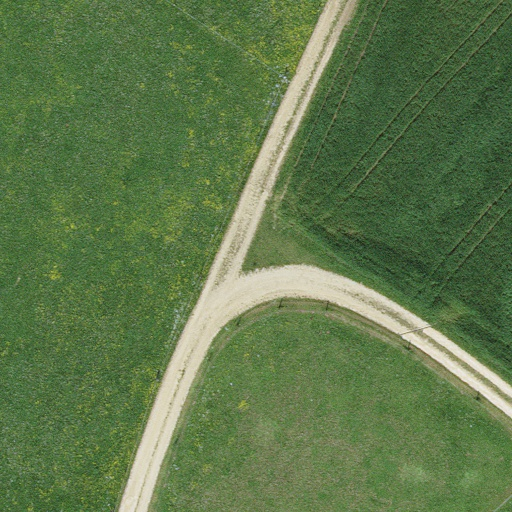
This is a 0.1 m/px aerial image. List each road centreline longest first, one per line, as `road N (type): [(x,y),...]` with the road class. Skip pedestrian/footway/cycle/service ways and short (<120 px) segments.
road 1 (track): [(511,402),(413,330),(321,285),(280,284),(212,305),(133,511)]
road 2 (track): [(212,305),(350,0)]
